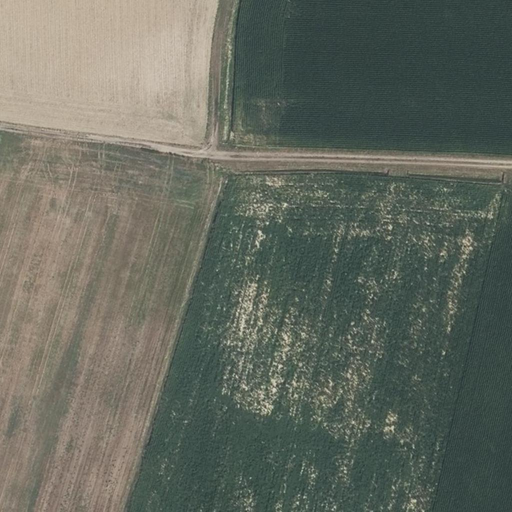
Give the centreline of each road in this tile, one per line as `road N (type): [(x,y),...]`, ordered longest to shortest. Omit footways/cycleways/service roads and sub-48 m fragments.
road 1 (track): [(511,171),(214,156),(0,122)]
road 2 (track): [(226,0),(214,156)]
